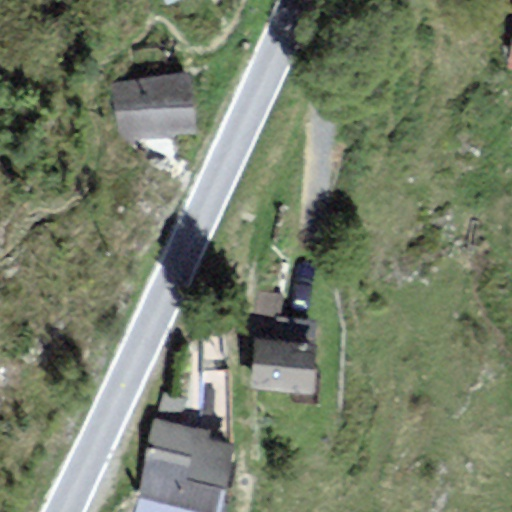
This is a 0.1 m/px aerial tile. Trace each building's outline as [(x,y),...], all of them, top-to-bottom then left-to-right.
[(190,71),(122,83),(126,135),(193,125),(190,71)] [(264,327),(312,330),(314,308),(297,306),(299,293),(267,290),(264,327)] [(312,330),(264,327),(259,388),(288,390),(287,395),(299,396),(300,390),(325,392),(330,332),(312,330)] [(161,394),(151,445),(194,453),(199,428),(183,425),(188,399),(161,394)] [(239,436),(199,428),(194,453),(190,475),(230,483),(239,436)] [(151,445),(137,511),(224,511),(230,483),(190,475),(194,453),(151,445)]
